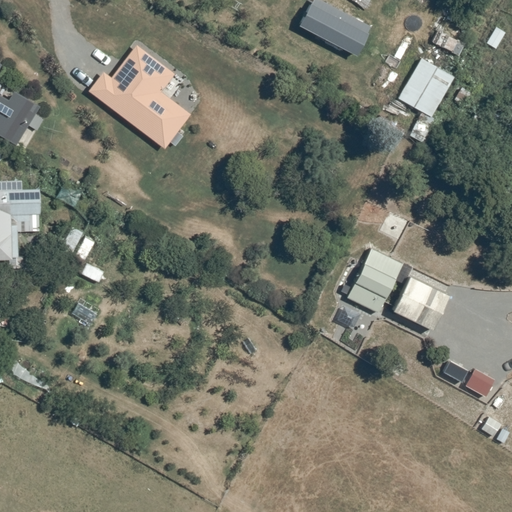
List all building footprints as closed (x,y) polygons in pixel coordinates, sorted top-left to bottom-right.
[(461,40),(439,29),(432,44),(453,54),(461,40)] [(138,45),(114,78),(106,73),(91,93),(169,150),(172,147),(177,151),(184,140),(179,136),(195,114),(166,93),(180,75),(138,45)] [(399,96),(435,117),(459,78),(423,57),(399,96)] [(22,91),(1,78),(8,67),(0,62),(0,135),(21,148),(45,109),(21,94),(22,91)] [(0,262),(11,262),(11,269),(29,269),(29,255),(24,255),(24,248),(37,248),(37,233),(41,232),(41,214),(46,214),(46,189),(27,189),(27,180),(0,180),(0,262)] [(397,262),(365,247),(341,297),(374,312),(397,262)] [(444,293),(404,274),(386,310),(427,330),(444,293)] [(457,373),(440,362),(431,377),(449,387),(457,373)]
